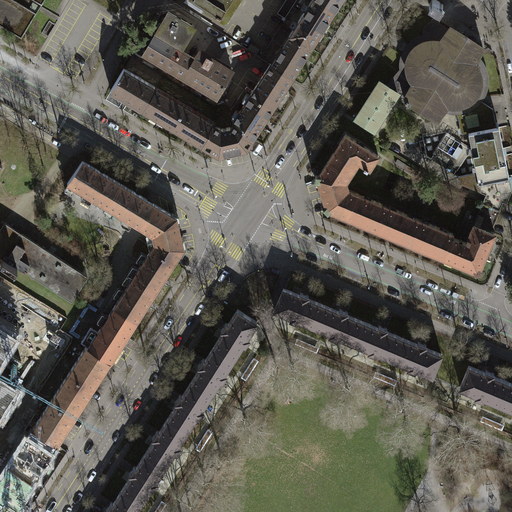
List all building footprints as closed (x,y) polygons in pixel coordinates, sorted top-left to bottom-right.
[(0,0),(0,25),(21,38),(44,0),(0,0)] [(190,0),(218,17),(229,0),(190,0)] [(231,0),(222,16),(228,20),(239,0),(231,0)] [(310,0),(288,34),(310,48),(322,28),(333,11),(315,0),(310,0)] [(315,0),(333,11),(340,0),(315,0)] [(439,11),(443,5),(440,2),(436,0),(432,0),(429,5),(435,9),(439,11)] [(166,11),(153,34),(179,49),(192,27),(166,11)] [(478,57),(483,48),(451,27),(449,30),(433,20),(431,22),(428,24),(426,26),(425,28),(424,31),(424,34),(423,35),(419,37),(414,39),(411,42),(407,46),(404,51),(402,57),(401,63),(401,70),(387,86),(398,93),(405,98),(405,99),(407,100),(405,103),(407,104),(409,101),(414,106),(420,110),(427,114),(434,117),(437,119),(444,111),(448,112),(453,113),(457,113),(464,112),(470,109),(477,105),(481,101),(484,96),(486,91),(487,88),(488,84),(488,79),(487,75),(486,71),(485,66),(482,62),(478,57)] [(142,52),(215,96),(230,70),(199,51),(197,51),(196,52),(192,57),(179,49),(153,34),(142,52)] [(269,64),(290,78),(299,64),(310,48),(288,34),(269,64)] [(290,78),(269,64),(268,64),(265,67),(248,94),(271,108),(288,82),(290,78)] [(122,68),(109,91),(139,109),(153,87),(122,68)] [(375,130),(398,93),(387,86),(380,82),(357,118),(375,130)] [(153,87),(139,109),(170,128),(184,105),(153,87)] [(240,132),(251,139),(261,124),(271,108),(248,94),(245,92),(240,100),(243,102),(237,111),(234,109),(229,116),(233,118),(231,122),(232,123),(242,129),(240,132)] [(497,127),(493,109),(481,101),(477,105),(470,109),(464,112),(457,113),(460,129),(468,128),(469,132),(479,182),(477,182),(475,173),(458,176),(460,184),(474,190),(480,189),(481,193),(486,195),(503,202),(507,203),(511,191),(511,189),(509,176),(499,126),(497,127)] [(184,105),(170,128),(201,146),(207,135),(206,134),(212,124),(213,122),(184,105)] [(242,129),(232,123),(229,127),(228,126),(219,129),(212,124),(206,134),(207,135),(201,146),(217,155),(245,149),(251,139),(240,132),(242,129)] [(332,155),(329,160),(351,175),(359,162),(370,169),(379,155),(346,134),(332,155)] [(315,181),(319,182),(322,193),(326,205),(323,208),(328,213),(331,211),(346,217),(356,193),(349,190),(346,182),(351,175),(329,160),(320,174),(316,174),(315,181)] [(107,207),(121,183),(83,161),(67,183),(107,207)] [(121,183),(107,207),(141,227),(155,204),(121,183)] [(346,217),(379,231),(389,206),(356,193),(346,217)] [(503,202),(486,195),(483,203),(499,210),(500,210),(503,202)] [(483,203),(474,224),(491,231),(499,210),(483,203)] [(155,204),(141,227),(153,234),(155,243),(153,247),(175,261),(184,248),(181,233),(177,217),(155,204)] [(379,231),(412,244),(422,220),(389,206),(379,231)] [(412,244),(444,258),(453,237),(454,235),(454,233),(422,220),(412,244)] [(18,266),(71,301),(87,276),(5,223),(0,230),(0,254),(3,256),(1,260),(15,270),(18,266)] [(474,224),(467,242),(453,237),(444,258),(474,270),(476,274),(482,271),(481,268),(495,233),(491,231),(474,224)] [(175,261),(153,247),(133,277),(156,291),(166,276),(175,261)] [(156,291),(133,277),(114,306),(137,321),(147,305),(156,291)] [(298,320),(314,327),(323,305),(284,288),(275,310),(291,317),(290,319),(298,322),(298,320)] [(338,336),(354,343),(363,321),(323,305),(314,327),(330,333),(329,335),(337,339),(338,336)] [(137,321),(114,306),(98,332),(91,327),(81,342),(86,346),(109,360),(111,362),(120,347),(137,321)] [(226,328),(214,346),(234,359),(243,344),(245,346),(250,339),(248,338),(258,322),(238,310),(226,328)] [(377,353),(393,359),(402,338),(363,321),(354,343),(370,350),(369,352),(376,355),(377,353)] [(442,354),(402,338),(393,359),(409,366),(408,368),(415,371),(416,369),(433,376),(442,354)] [(68,373),(91,388),(95,382),(97,383),(102,375),(106,368),(105,366),(109,360),(86,346),(68,373)] [(203,364),(191,382),(211,394),(221,380),(223,381),(227,374),(225,373),(234,359),(214,346),(203,364)] [(500,404),(509,382),(469,366),(460,387),(477,394),(476,397),(483,400),(484,397),(500,404)] [(51,401),(73,415),(77,409),(79,410),(85,401),(89,395),(87,394),(91,388),(68,373),(51,401)] [(180,400),(168,417),(188,430),(198,416),(200,417),(204,410),(202,409),(211,394),(191,382),(180,400)] [(511,383),(509,382),(500,404),(511,408),(511,383)] [(33,428),(55,443),(60,436),(62,438),(66,431),(71,423),(69,421),(73,415),(51,401),(33,428)] [(157,435),(145,453),(165,466),(175,451),(177,453),(181,446),(179,445),(188,430),(168,417),(157,435)] [(134,471),(122,489),(142,502),(152,487),(154,488),(158,482),(156,480),(165,466),(145,453),(134,471)] [(111,507),(107,511),(135,511),(142,502),(122,489),(111,507)]
